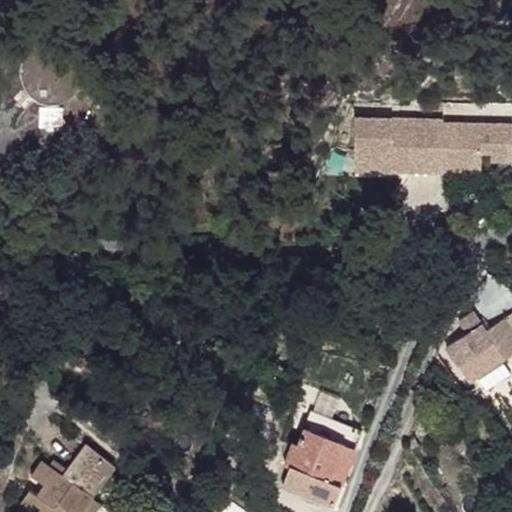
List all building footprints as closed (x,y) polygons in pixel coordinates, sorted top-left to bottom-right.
[(69,103),(74,93),(75,87),(73,75),(66,65),(56,58),(45,56),(33,58),(28,61),(23,65),(16,75),(14,86),(16,97),(23,108),(33,114),(44,116),(56,114),(65,108),(69,103)] [(511,157),(511,136),(511,115),(351,120),(353,174),(480,170),(480,158),(511,157)] [(49,125),(31,123),(28,121),(27,137),(49,139),(49,125)] [(471,306),(455,318),(464,329),(445,344),(457,362),(493,334),(471,306)] [(347,430),(308,416),(297,446),(291,444),(284,468),(289,473),(283,493),(332,510),(340,490),(328,485),(347,430)] [(116,466),(86,441),(67,466),(62,473),(93,496),(116,466)] [(55,467),(41,456),(32,473),(42,480),(34,491),(27,487),(12,506),(20,511),(80,511),(93,496),(62,473),(55,467)] [(59,462),(55,467),(62,473),(67,466),(59,462)] [(89,511),(99,501),(93,496),(80,511),(89,511)]
